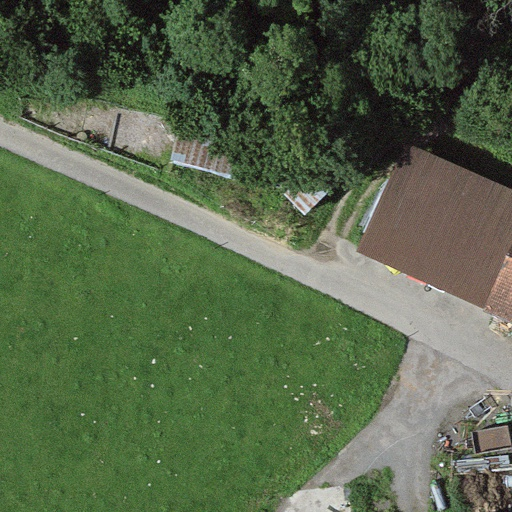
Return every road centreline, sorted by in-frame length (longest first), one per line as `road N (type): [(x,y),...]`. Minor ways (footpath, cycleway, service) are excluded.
road 1 (track): [(511,363),(0,144)]
road 2 (track): [(310,511),(474,346)]
